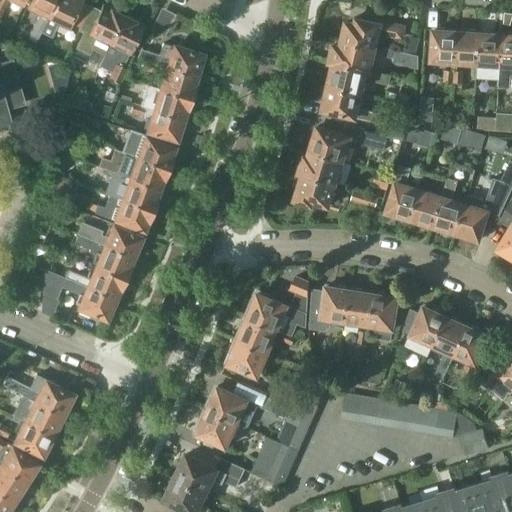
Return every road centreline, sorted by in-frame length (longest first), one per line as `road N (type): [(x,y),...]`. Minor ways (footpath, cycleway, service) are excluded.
road 1 (residential): [(214,233),(240,243),(392,254),(511,301)]
road 2 (tertiary): [(214,233),(260,98),(276,18)]
road 3 (residential): [(149,383),(0,314)]
road 4 (tertiary): [(149,383),(214,233)]
road 5 (tertiary): [(92,496),(149,383)]
